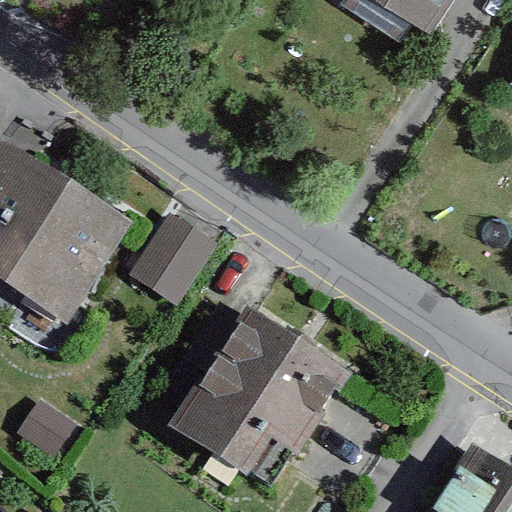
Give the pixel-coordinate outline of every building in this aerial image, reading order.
[(442,0),(373,0),(421,32),(442,0)] [(511,50),(501,68),(511,75),(511,50)] [(128,224),(0,142),(0,302),(55,337),(128,224)] [(177,212),(133,271),(183,300),(221,245),(177,212)] [(336,367),(231,310),(161,439),(266,496),(336,367)] [(511,511),(511,475),(463,447),(424,511),(511,511)]
